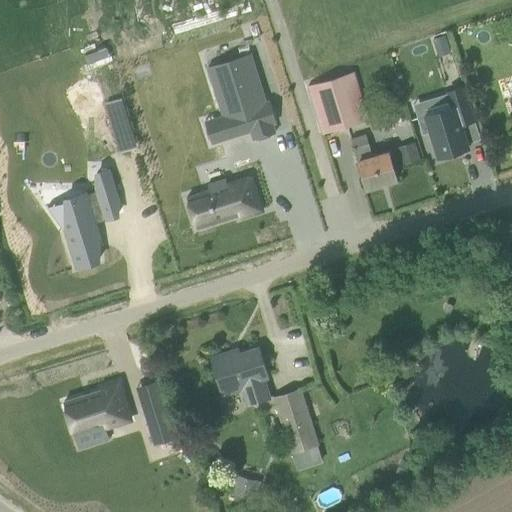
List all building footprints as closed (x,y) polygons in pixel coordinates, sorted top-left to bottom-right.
[(228,0),(170,19),(177,42),(254,18),(247,0),(228,0)] [(439,54),(450,51),(445,36),(434,39),(439,54)] [(250,53),(208,66),(223,115),(219,116),(226,138),(251,130),(253,140),(275,133),(272,123),(276,122),(269,101),(265,102),(250,53)] [(322,134),(323,134),(332,131),(370,120),(355,71),(307,87),(322,134)] [(425,115),(417,117),(422,134),(430,131),(438,156),(452,152),(454,156),(466,152),(465,148),(468,147),(467,143),(461,124),(474,120),(464,86),(447,92),(447,93),(449,92),(453,105),(424,114),(425,115)] [(413,102),(417,117),(425,115),(424,114),(453,105),(449,92),(447,93),(447,92),(413,102)] [(211,143),(226,138),(219,116),(205,121),(211,143)] [(461,124),(467,143),(480,139),(474,120),(461,124)] [(396,178),(390,159),(388,153),(375,157),(368,134),(351,139),(366,188),(396,178)] [(415,144),(398,149),(402,164),(419,159),(415,144)] [(66,229),(63,230),(75,270),(77,269),(76,267),(98,260),(98,234),(101,234),(96,221),(104,219),(104,221),(106,220),(105,218),(117,215),(117,199),(119,198),(109,167),(108,168),(109,170),(96,173),(96,187),(94,188),(95,192),(88,194),(86,190),(85,191),(86,192),(65,199),(65,201),(66,229)] [(208,190),(186,197),(196,227),(239,214),(240,217),(261,210),(250,177),(227,184),(225,178),(206,184),(208,190)] [(45,202),(63,230),(66,229),(65,199),(45,202)] [(5,222),(25,290),(66,278),(59,254),(46,257),(34,214),(5,222)] [(211,357),(217,376),(223,395),(242,389),(247,406),(272,398),(265,376),(266,376),(258,348),(231,356),(230,351),(211,357)] [(101,390),(63,402),(73,434),(104,425),(105,427),(130,420),(118,382),(100,388),(101,390)] [(291,454),(318,445),(299,388),(273,396),(291,454)] [(155,444),(175,438),(163,399),(143,406),(155,444)] [(255,500),(260,481),(233,474),(228,494),(255,500)]
